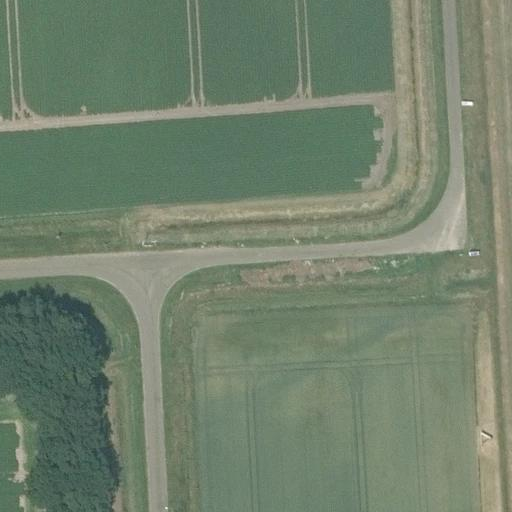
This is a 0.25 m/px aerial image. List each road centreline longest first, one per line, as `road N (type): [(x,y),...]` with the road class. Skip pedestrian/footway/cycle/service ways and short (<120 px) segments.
road 1 (unclassified): [(146,262),(395,248),(440,223),(458,178),(447,0)]
road 2 (unclassified): [(159,511),(146,262)]
road 3 (residential): [(0,271),(146,262)]
